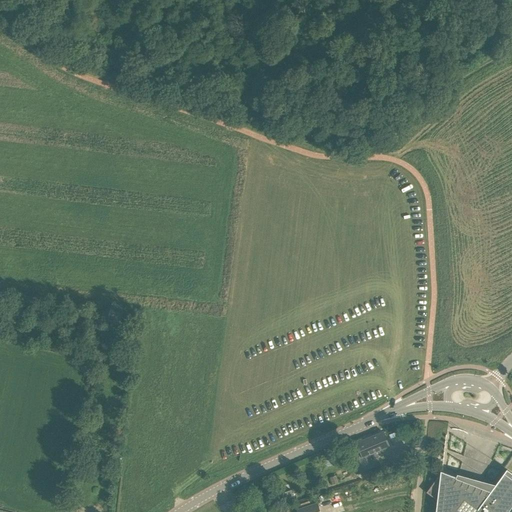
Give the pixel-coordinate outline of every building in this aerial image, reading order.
[(384,432),(356,443),(358,446),(352,448),(356,460),(362,457),(363,459),(369,457),(368,453),(389,446),(384,432)] [(116,470),(104,469),(103,475),(112,476),(111,478),(115,478),(116,470)] [(508,511),(511,507),(511,473),(507,470),(482,503),(474,500),(474,499),(474,497),(473,497),(471,497),(469,498),(467,497),(466,497),(466,496),(441,477),(439,476),(426,492),(437,500),(435,511),(508,511)] [(330,478),(332,485),(338,483),(336,476),(330,478)] [(281,494),(284,503),(294,500),(291,490),(281,494)] [(319,511),(317,503),(297,510),(298,511),(319,511)]
